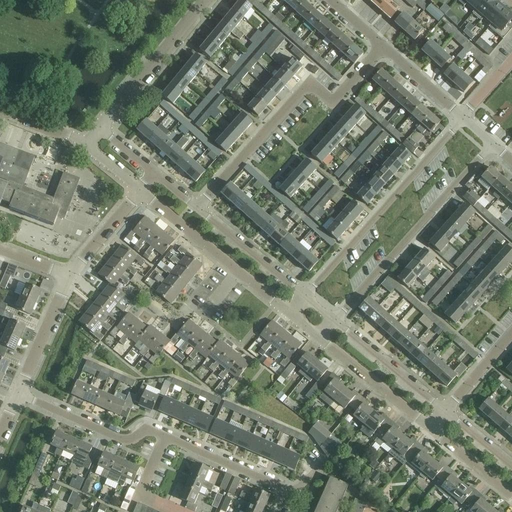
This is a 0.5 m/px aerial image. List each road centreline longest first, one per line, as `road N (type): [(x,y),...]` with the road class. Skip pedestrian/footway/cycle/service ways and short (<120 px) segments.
road 1 (residential): [(287,491),(149,430),(122,439),(16,393)]
road 2 (residential): [(382,47),(332,103),(311,84),(197,208)]
road 3 (residential): [(462,118),(304,299)]
road 4 (residential): [(335,320),(490,144)]
road 5 (residential): [(98,128),(203,0)]
road 6 (residential): [(443,412),(335,320)]
road 7 (residential): [(319,338),(429,426)]
road 8 (residential): [(304,299),(197,208)]
road 9 (residential): [(139,191),(237,272)]
road 10 (residential): [(16,393),(68,277)]
